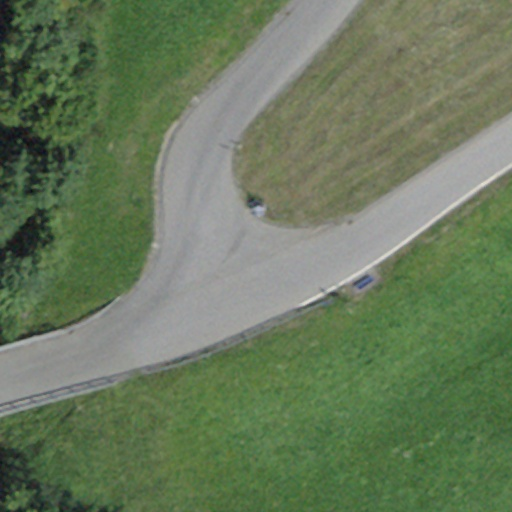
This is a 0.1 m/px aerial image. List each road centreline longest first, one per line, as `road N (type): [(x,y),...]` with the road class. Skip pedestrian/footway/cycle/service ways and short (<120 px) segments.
road 1 (tertiary): [(226,299),(203,235),(207,146),(337,0)]
road 2 (tertiary): [(226,299),(340,253),(511,139)]
road 3 (tertiary): [(0,381),(75,361),(226,299)]
